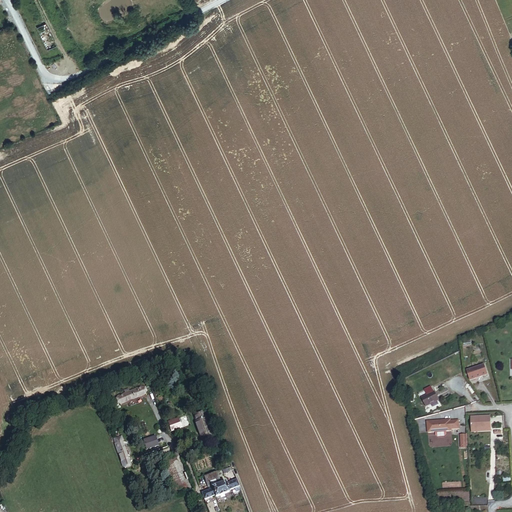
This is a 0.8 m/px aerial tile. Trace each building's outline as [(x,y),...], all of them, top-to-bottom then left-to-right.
[(468,374),(470,380),(488,373),(486,367),(468,374)] [(427,403),(442,397),(439,388),(424,394),(427,403)] [(129,398),(131,405),(156,397),(154,390),(129,398)] [(201,415),(193,418),(201,438),(209,435),(201,415)] [(490,416),(471,417),(472,432),(478,432),(478,429),(491,428),(490,416)] [(171,435),(189,428),(185,418),(167,426),(171,435)] [(427,422),(428,433),(451,431),(451,429),(459,429),(459,420),(450,421),(450,420),(447,420),(447,421),(445,421),(445,420),(427,422)] [(209,435),(201,438),(203,444),(211,441),(209,435)] [(119,463),(128,462),(123,437),(114,438),(119,463)] [(133,468),(139,466),(132,445),(126,447),(133,468)] [(204,478),(207,488),(208,488),(210,491),(212,490),(211,488),(221,485),(218,474),(204,478)] [(230,494),(229,491),(237,489),(238,490),(241,489),(239,481),(226,485),(226,483),(221,485),(211,488),(212,490),(210,491),(201,494),(203,500),(215,497),(216,499),(230,494)]
